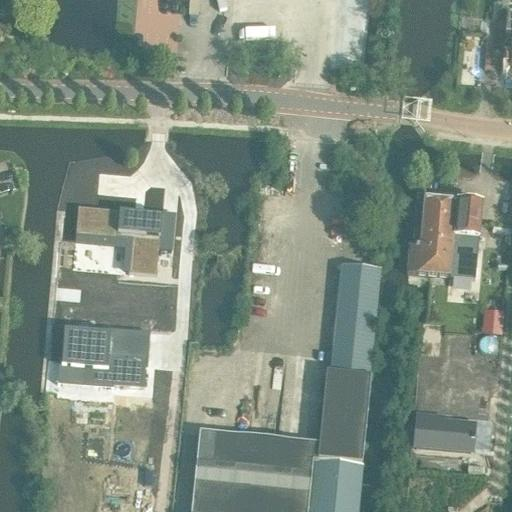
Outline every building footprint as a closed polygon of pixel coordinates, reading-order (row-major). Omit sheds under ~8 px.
[(366,203),(376,203),(377,192),(367,191),(366,203)] [(412,248),(408,247),(405,276),(473,283),(481,207),(472,206),(469,203),(460,202),(458,205),(456,205),(456,206),(424,203),(420,232),(413,231),(412,248)] [(78,212),(75,240),(131,245),(128,277),(156,279),(158,254),(161,220),(131,217),(78,212)] [(161,246),(160,255),(171,256),(172,247),(161,246)] [(339,286),(335,325),(330,375),(369,379),(378,286),(379,273),(340,269),(339,286)] [(485,315),(483,337),(500,338),(502,316),(485,315)] [(59,364),(59,366),(62,366),(61,371),(83,372),(82,374),(84,374),(83,387),(102,389),(111,390),(111,392),(113,393),(113,390),(144,392),(145,373),(147,373),(147,371),(146,371),(146,361),(109,359),(110,337),(90,336),(91,332),(88,332),(88,336),(64,334),(62,363),(62,364),(59,364)] [(356,511),(361,469),(318,465),(318,463),(361,467),(369,381),(326,376),(319,448),(199,436),(191,511),(356,511)] [(418,422),(415,451),(470,455),(471,444),(473,444),(474,440),(472,440),(473,427),(443,424),(418,422)] [(426,458),(425,471),(435,472),(436,459),(426,458)]
